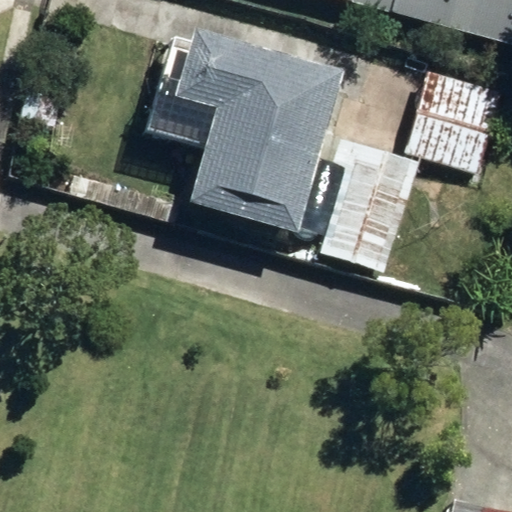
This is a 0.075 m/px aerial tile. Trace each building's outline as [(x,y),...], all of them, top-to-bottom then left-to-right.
[(511,0),(269,0),(511,62),(511,0)] [(173,232),(278,261),(322,99),(176,59),(158,127),(198,138),(173,232)] [(391,169),(464,188),(487,106),(413,87),(391,169)] [(293,267),(372,290),(404,180),(326,156),(293,267)] [(419,420),(441,425),(448,394),(425,389),(419,420)]
